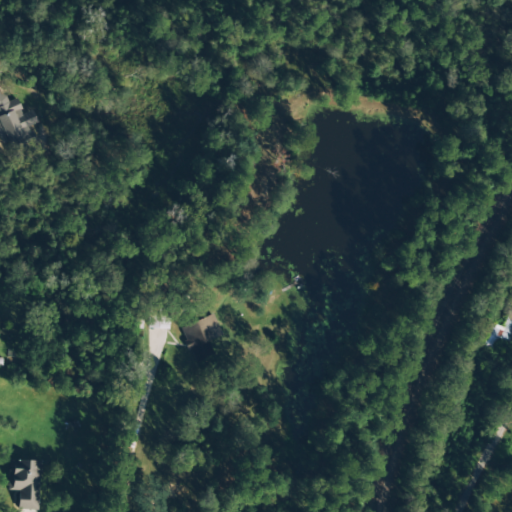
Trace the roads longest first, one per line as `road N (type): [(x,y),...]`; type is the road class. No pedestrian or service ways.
road 1 (residential): [(111,511),(143,387)]
road 2 (residential): [(455,511),(511,404)]
